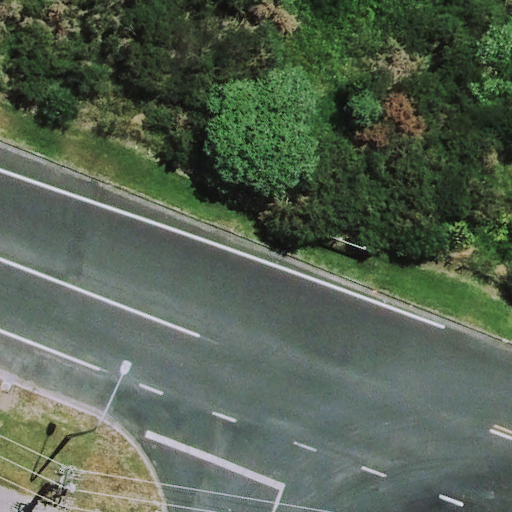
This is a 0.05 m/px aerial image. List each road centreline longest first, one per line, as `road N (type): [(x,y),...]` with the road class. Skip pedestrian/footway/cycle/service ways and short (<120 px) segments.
road 1 (residential): [(0,263),(322,384)]
road 2 (residential): [(322,384),(511,439)]
road 3 (residential): [(272,511),(322,384)]
